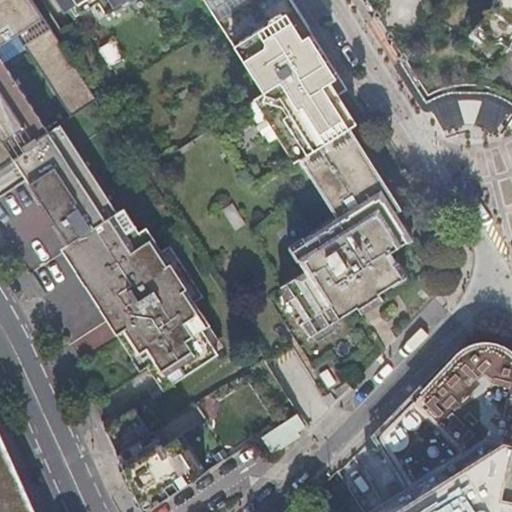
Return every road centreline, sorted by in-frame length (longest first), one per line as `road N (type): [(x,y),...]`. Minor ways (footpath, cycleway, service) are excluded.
road 1 (residential): [(498,272),(262,511)]
road 2 (residential): [(327,0),(498,272)]
road 3 (residential): [(86,511),(0,328)]
